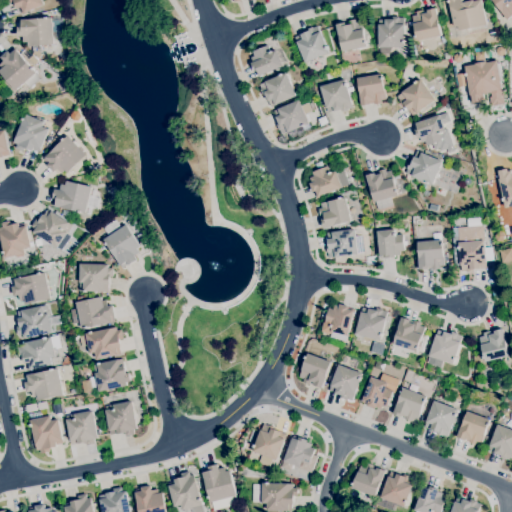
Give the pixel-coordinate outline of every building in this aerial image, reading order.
[(23,14),(20,8),(18,9),(14,2),(11,4),(9,0),(42,0),(44,4),(23,14)] [(459,31),(458,27),(454,28),(448,0),(462,0),(463,3),(473,0),(474,2),(481,0),(487,25),(459,31)] [(511,16),(508,20),(492,0),(511,0),(511,16)] [(418,41),(412,17),(418,15),(417,12),(424,10),(425,13),(428,13),(427,10),(435,8),(442,35),(418,41)] [(404,47),(379,47),(379,20),(386,20),(386,17),(399,17),(399,19),(404,19),(404,47)] [(29,46),(28,43),(24,43),(23,36),(19,37),(19,20),(53,18),(54,45),(29,46)] [(343,52),(336,24),(355,19),(356,23),(361,22),(367,46),(343,52)] [(306,63),(295,37),(301,35),(300,33),(313,28),(314,28),(318,27),(329,53),(306,63)] [(257,77),(252,64),(253,64),(251,58),(254,56),(252,51),(268,45),(271,52),(276,50),(283,65),(257,77)] [(16,91),(0,72),(0,70),(3,68),(0,65),(4,61),(1,57),(8,50),(11,54),(15,50),(41,79),(30,89),(25,83),(16,91)] [(38,60),(31,55),(35,50),(42,54),(38,60)] [(476,61),(474,53),(483,51),(484,59),(476,61)] [(490,106),(489,97),(491,97),(491,94),(484,95),(485,99),(482,99),(482,102),(470,104),(467,88),(468,88),(465,67),(475,65),(474,64),(486,62),(487,63),(497,61),(504,104),(490,106)] [(271,107),(265,94),(263,95),(260,89),(261,89),(259,85),(286,73),(296,96),(271,107)] [(362,106),(358,77),(382,74),(386,99),(381,100),(382,104),(375,105),(374,104),(362,106)] [(412,116),(404,105),(403,106),(399,101),(399,100),(397,97),(419,79),(434,99),(412,116)] [(328,113),(321,87),(346,80),(353,106),(352,107),(353,109),(342,112),(342,110),(335,112),(335,111),(328,113)] [(281,136),(276,125),(279,124),(273,111),(299,100),(301,105),(308,102),(312,112),(305,115),(309,124),(281,136)] [(39,153),(25,147),(24,151),(16,149),(17,145),(14,143),(25,113),(45,120),(42,127),(48,129),(39,153)] [(427,147),(425,142),(422,143),(420,138),(419,139),(414,125),(439,115),(445,131),(439,133),(442,142),(427,147)] [(321,127),(318,119),(325,116),(328,124),(321,127)] [(0,131),(4,130),(10,155),(3,157),(2,154),(0,154),(0,131)] [(62,174),(57,169),(55,171),(43,160),(67,136),(86,155),(68,173),(65,171),(62,174)] [(433,185),(407,174),(417,150),(443,162),(433,185)] [(317,197),(312,183),(309,178),(313,176),(312,172),(317,170),(314,164),(321,161),(323,167),(327,166),(330,172),(336,169),(338,172),(342,169),(349,184),(317,197)] [(378,210),(375,202),(373,203),(366,175),(375,173),(376,175),(380,174),(379,171),(386,169),(386,172),(391,171),(398,196),(391,198),(393,206),(378,210)] [(511,206),(505,208),(501,187),(500,187),(496,171),(507,169),(508,172),(511,171),(511,176),(511,206)] [(85,214),(51,205),(55,188),(60,190),(61,183),(66,185),(67,181),(92,187),(85,214)] [(123,208),(117,207),(115,201),(118,197),(125,198),(126,203),(123,208)] [(324,229),(321,219),(324,219),(323,217),(320,217),(318,209),(322,208),(320,204),(345,197),(351,222),(324,229)] [(57,248),(33,233),(35,230),(31,227),(36,220),(40,223),(49,208),(72,225),(57,248)] [(462,272),(461,264),(455,265),(452,237),(458,237),(457,228),(468,227),(467,219),(481,218),(482,225),(483,225),(485,248),(492,247),(493,260),(487,261),(487,268),(474,269),(474,271),(462,272)] [(123,268),(104,240),(117,232),(113,226),(123,219),(141,246),(138,249),(140,253),(134,257),(137,260),(129,266),(128,265),(123,268)] [(5,259),(0,233),(0,227),(3,227),(2,223),(10,221),(11,225),(19,223),(20,227),(27,225),(32,248),(24,249),(26,254),(5,259)] [(120,229),(116,221),(103,227),(107,235),(120,229)] [(328,258),(327,247),(329,246),(327,233),(354,229),(358,254),(328,258)] [(386,258),(386,256),(380,257),(377,231),(395,229),(395,235),(403,234),(405,251),(399,252),(400,256),(395,256),(395,257),(386,258)] [(420,270),(418,242),(433,241),(433,234),(442,234),(445,265),(439,266),(439,269),(432,269),(420,270)] [(511,261),(511,257),(511,248),(499,250),(501,264),(511,261)] [(109,292),(79,291),(80,264),(109,265),(109,269),(114,269),(113,278),(110,277),(109,292)] [(25,305),(24,301),(20,302),(19,297),(15,298),(11,280),(46,274),(51,300),(25,305)] [(82,329),(80,322),(74,324),(71,310),(77,309),(76,303),(79,302),(77,298),(86,296),(87,301),(102,297),(103,301),(108,300),(109,306),(113,305),(115,315),(113,316),(114,321),(82,329)] [(348,335),(333,332),(332,335),(321,332),(323,323),(325,323),(329,308),(334,309),(335,305),(339,306),(340,304),(349,306),(348,309),(354,310),(348,335)] [(24,338),(23,335),(19,336),(17,326),(20,325),(17,312),(46,306),(51,332),(24,338)] [(380,340),(356,334),(362,308),(368,309),(369,308),(380,311),(379,311),(387,313),(380,340)] [(417,352),(392,344),(402,316),(410,319),(409,323),(413,324),(414,321),(426,325),(417,352)] [(97,360),(95,353),(89,354),(87,346),(82,347),(79,335),(86,334),(116,327),(117,330),(122,329),(124,339),(120,340),(122,348),(118,349),(119,355),(97,360)] [(484,363),(481,353),(483,352),(479,337),(484,336),(483,333),(503,328),(510,356),(484,363)] [(453,364),(429,356),(437,330),(443,332),(444,330),(463,336),(453,364)] [(27,370),(25,356),(19,357),(17,348),(21,348),(20,342),(59,335),(61,348),(56,349),(57,357),(51,358),(52,365),(27,370)] [(321,389),(309,384),(309,385),(303,383),(304,379),(299,377),(307,354),(331,362),(321,389)] [(99,392),(98,387),(92,388),(90,378),(96,377),(93,365),(122,359),(124,366),(125,366),(127,374),(129,373),(131,381),(127,382),(128,386),(99,392)] [(352,402),(341,398),(342,395),(329,390),(338,365),(362,374),(352,402)] [(38,401),(37,397),(33,398),(32,393),(27,394),(24,382),(26,381),(25,376),(26,376),(58,369),(63,395),(38,401)] [(381,408),(376,406),(376,408),(367,405),(368,403),(363,401),(371,377),(380,380),(382,373),(400,380),(395,393),(392,392),(387,406),(383,404),(381,408)] [(411,423),(405,420),(405,419),(393,414),(403,388),(427,397),(418,422),(412,420),(411,423)] [(448,437),(436,433),(437,432),(424,427),(433,401),(457,410),(448,437)] [(126,437),(125,432),(111,435),(105,407),(113,405),(132,402),(137,429),(134,430),(135,435),(126,437)] [(86,446),(86,442),(71,445),(65,416),(93,411),(98,439),(95,440),(96,444),(86,446)] [(475,445),(469,443),(469,442),(457,438),(467,411),(491,420),(482,444),(476,442),(475,445)] [(41,454),(40,450),(38,451),(30,420),(51,416),(52,421),(58,419),(64,444),(49,447),(50,452),(41,454)] [(270,467),(259,463),(262,455),(253,452),(264,424),(267,425),(268,424),(275,426),(274,429),(280,432),(286,435),(277,460),(273,459),(270,467)] [(511,456),(510,462),(500,458),(501,455),(488,450),(498,424),(511,429),(511,456)] [(300,468),(283,461),(293,437),(298,439),(299,437),(308,440),(307,443),(312,445),(311,447),(315,449),(309,465),(302,462),(300,468)] [(375,497),(353,488),(361,464),(366,466),(367,463),(373,465),(372,468),(376,470),(377,467),(385,470),(375,497)] [(211,503),(202,473),(209,471),(208,467),(218,464),(219,469),(225,467),(226,471),(230,470),(237,495),(211,503)] [(192,511),(192,510),(184,511),(182,505),(174,507),(168,486),(176,484),(175,479),(182,477),(180,474),(189,471),(191,476),(194,475),(202,505),(201,505),(203,511),(192,511)] [(404,507),(380,498),(390,472),(397,474),(397,472),(415,478),(404,507)] [(288,511),(267,510),(267,503),(252,502),(253,484),(262,485),(262,483),(292,484),(292,488),(298,488),(298,496),(294,496),(293,504),(289,503),(288,511)] [(138,511),(135,493),(142,491),(141,487),(151,485),(152,490),(158,489),(159,493),(163,492),(166,511),(138,511)] [(413,511),(423,486),(428,489),(429,486),(439,490),(438,492),(442,494),(441,497),(446,499),(441,511),(413,511)] [(101,511),(98,495),(113,492),(113,489),(122,487),(123,492),(126,491),(130,511),(101,511)] [(65,511),(64,507),(71,505),(71,502),(79,500),(78,495),(86,494),(88,498),(90,498),(93,511),(65,511)] [(478,511),(450,511),(457,496),(469,501),(470,499),(477,502),(477,503),(481,505),(478,511)]
